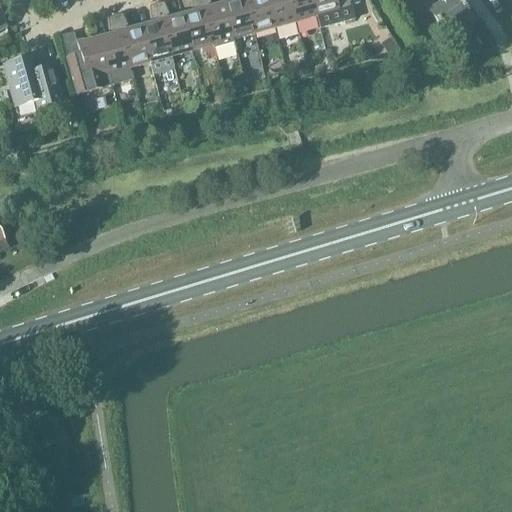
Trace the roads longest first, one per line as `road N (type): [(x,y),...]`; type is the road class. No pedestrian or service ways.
road 1 (secondary): [(0,345),(467,202)]
road 2 (unclassified): [(0,292),(145,224),(448,138)]
